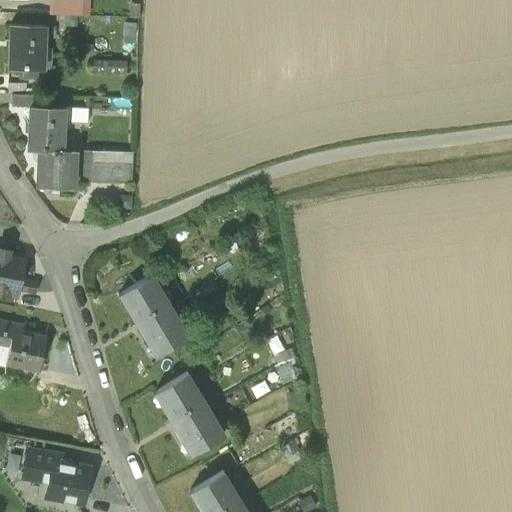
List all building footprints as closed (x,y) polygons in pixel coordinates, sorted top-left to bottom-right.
[(81,0),(79,0),(48,0),(47,15),(81,16),(81,0)] [(38,68),(43,68),(44,26),(10,24),(8,67),(18,68),(38,68)] [(125,60),(91,59),(90,72),(125,73),(125,60)] [(38,68),(18,68),(17,79),(38,79),(38,68)] [(12,81),(11,94),(11,106),(29,107),(29,106),(37,107),(37,95),(25,94),(26,81),(12,81)] [(28,149),(38,149),(62,150),(63,121),(64,108),(37,107),(29,106),(29,107),(28,149)] [(87,109),(64,108),(63,121),(87,122),(87,109)] [(76,150),(62,150),(38,149),(36,186),(74,187),(76,150)] [(80,180),(101,181),(102,152),(81,151),(80,180)] [(101,181),(130,182),(131,153),(102,152),(101,181)] [(0,291),(16,295),(17,289),(26,291),(29,281),(19,279),(23,258),(8,255),(8,254),(7,254),(6,254),(6,255),(0,253),(0,291)] [(119,294),(155,355),(188,336),(151,275),(119,294)] [(36,282),(29,281),(26,291),(34,292),(36,282)] [(5,362),(38,369),(45,337),(21,332),(23,325),(0,320),(0,346),(8,348),(5,362)] [(272,370),(281,384),(295,375),(286,361),(272,370)] [(154,393),(191,454),(223,434),(187,373),(154,393)] [(46,495),(81,501),(88,467),(64,463),(65,456),(28,450),(24,476),(48,480),(46,495)] [(190,492),(202,511),(246,511),(222,472),(190,492)]
